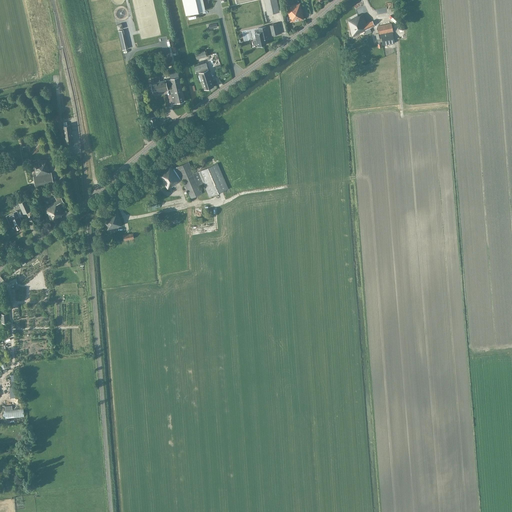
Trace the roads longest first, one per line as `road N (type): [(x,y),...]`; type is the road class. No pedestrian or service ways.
road 1 (tertiary): [(0,268),(338,0)]
road 2 (track): [(99,189),(58,0)]
